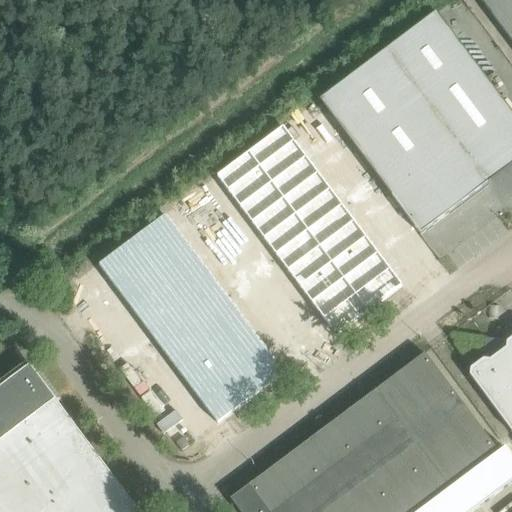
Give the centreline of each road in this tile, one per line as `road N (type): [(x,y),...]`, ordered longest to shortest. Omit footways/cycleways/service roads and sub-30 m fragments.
road 1 (unclassified): [(176,503),(511,249)]
road 2 (unclassified): [(0,310),(36,318),(176,503)]
